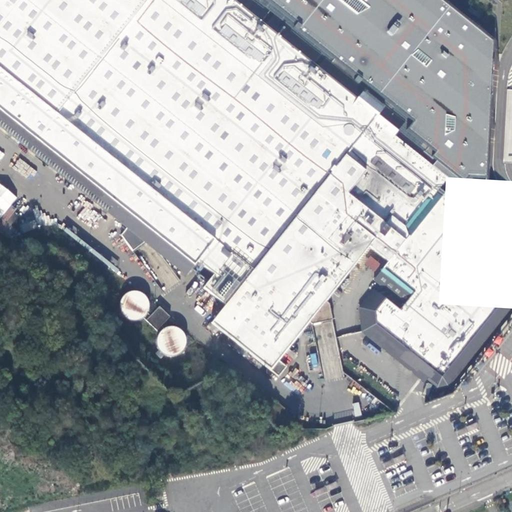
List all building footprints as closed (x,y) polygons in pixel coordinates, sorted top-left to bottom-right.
[(0,0),(0,127),(108,213),(126,228),(121,235),(133,251),(145,243),(186,275),(199,261),(214,274),(203,288),(225,305),(211,323),(279,377),(288,367),(280,361),(309,325),(334,321),(329,300),(370,247),(389,261),(384,267),(374,280),(404,304),(401,310),(374,290),(359,307),(362,333),(395,359),(420,379),(412,392),(435,391),(451,390),(511,312),(511,223),(483,200),(485,162),(487,137),(489,91),(492,49),(487,45),(452,16),(439,5),(433,0),(0,0)] [(12,169),(30,179),(36,169),(18,159),(12,169)] [(0,219),(11,205),(17,198),(0,184),(0,219)] [(11,205),(0,219),(0,230),(17,209),(11,205)] [(38,228),(35,220),(21,226),(24,234),(38,228)] [(364,262),(374,272),(381,264),(370,255),(364,262)] [(138,319),(142,318),(146,315),(148,311),(149,306),(149,301),(147,297),(144,294),(140,292),(135,291),(130,291),(126,293),(123,297),(121,300),(120,305),(121,309),(123,313),(126,316),(129,319),(134,320),(138,319)] [(170,317),(160,306),(150,316),(147,314),(144,317),(159,332),(162,329),(160,327),(170,317)] [(176,355),(180,353),(183,350),(186,346),(187,342),(186,337),(184,333),(181,330),(177,327),(173,327),(168,327),(164,329),(161,332),(159,336),(158,341),(158,345),(160,349),(163,352),(167,354),(171,355),(176,355)] [(317,333),(324,380),(341,377),(334,330),(317,333)] [(163,495),(187,490),(184,475),(160,479),(163,495)]
